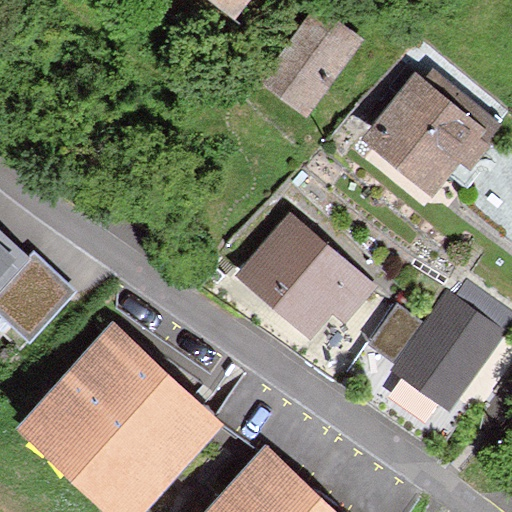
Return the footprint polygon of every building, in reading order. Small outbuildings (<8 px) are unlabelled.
[(257,0),(230,0),(248,13),(257,0)] [(325,3),(270,80),(317,114),(372,37),(325,3)] [(491,123),(429,77),(375,149),(437,195),(491,123)] [(387,282),(299,211),(244,279),(332,350),(387,282)] [(0,306),(32,273),(0,243),(0,306)] [(511,336),(511,335),(449,294),(398,369),(462,412),(511,336)] [(125,509),(196,430),(153,392),(162,381),(113,337),(46,412),(91,451),(77,467),(125,509)] [(316,511),(260,462),(216,511),(316,511)]
